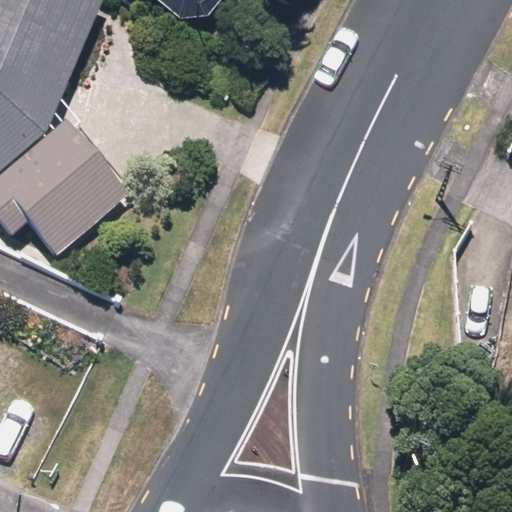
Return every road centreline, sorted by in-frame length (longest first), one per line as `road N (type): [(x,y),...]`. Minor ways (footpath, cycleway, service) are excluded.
road 1 (secondary): [(436,0),(367,132),(292,320)]
road 2 (secondary): [(188,511),(249,355),(292,320)]
road 3 (secondary): [(292,320),(323,376),(324,511)]
